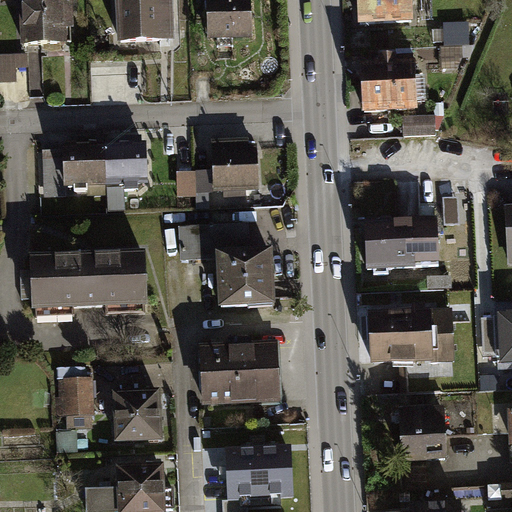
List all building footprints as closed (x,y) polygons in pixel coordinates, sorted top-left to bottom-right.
[(116,0),(115,0),(117,43),(169,41),(167,0),(116,0)] [(205,0),(206,43),(245,41),(244,0),(205,0)] [(350,0),(351,19),(411,17),(409,0),(350,0)] [(23,6),(25,47),(71,45),(69,4),(23,6)] [(447,56),(474,55),(473,22),(446,22),(447,56)] [(24,56),(0,56),(0,79),(25,78),(24,56)] [(414,61),(351,65),(354,112),(417,108),(414,61)] [(407,118),(408,136),(439,135),(438,116),(407,118)] [(207,143),(208,188),(252,186),(251,142),(207,143)] [(58,148),(60,186),(141,183),(139,145),(58,148)] [(424,229),(367,232),(369,271),(427,268),(424,229)] [(32,261),(35,320),(75,318),(75,309),(106,308),(106,316),(146,314),(143,255),(32,261)] [(222,259),(223,307),(275,305),(274,257),(222,259)] [(498,358),(499,368),(511,367),(511,318),(497,319),(498,358)] [(498,358),(497,319),(483,320),(485,359),(498,358)] [(371,323),(372,367),(455,364),(454,320),(371,323)] [(275,348),(203,351),(205,405),(278,401),(275,348)] [(70,414),(90,413),(89,383),(69,383),(70,414)] [(115,397),(117,441),(159,440),(158,396),(115,397)] [(401,419),(402,462),(454,461),(453,419),(401,419)] [(292,452),(228,454),(230,504),(294,502),(293,472),(292,452)] [(127,478),(127,497),(127,511),(174,511),(173,477),(127,478)] [(98,511),(127,511),(127,497),(98,498),(98,511)]
